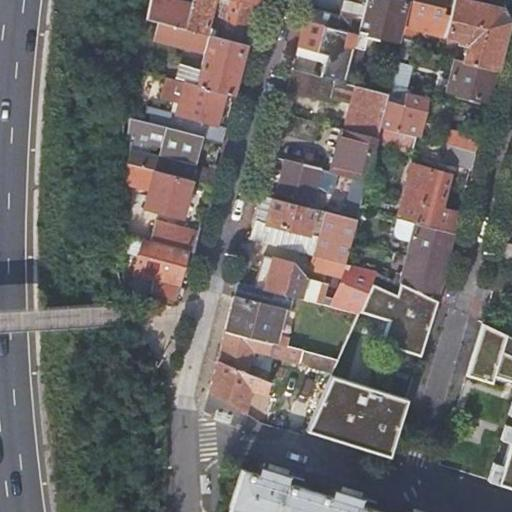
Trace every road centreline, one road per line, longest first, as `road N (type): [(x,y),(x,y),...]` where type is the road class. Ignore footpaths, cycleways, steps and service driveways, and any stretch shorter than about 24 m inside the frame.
road 1 (residential): [(284,0),(184,395),(189,511)]
road 2 (motorway): [(18,511),(0,284),(16,0)]
